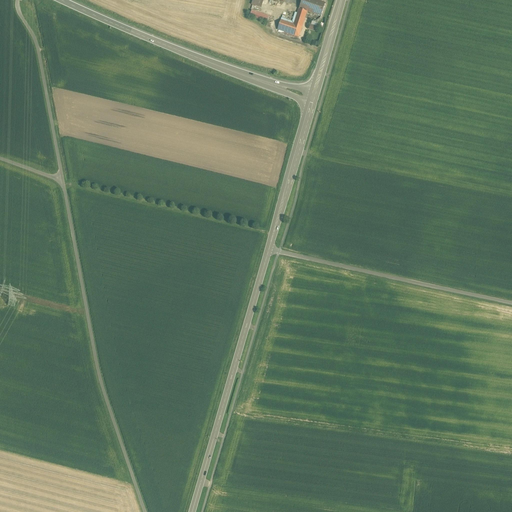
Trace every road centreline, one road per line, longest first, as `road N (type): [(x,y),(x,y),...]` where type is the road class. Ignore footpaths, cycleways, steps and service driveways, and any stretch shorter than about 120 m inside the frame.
road 1 (unclassified): [(61,181),(99,375),(144,511)]
road 2 (secondary): [(268,248),(192,511)]
road 3 (secondary): [(312,97),(60,0)]
road 4 (unclassified): [(511,304),(268,248)]
road 5 (track): [(61,181),(272,234)]
road 6 (unclassified): [(61,181),(35,41),(17,0)]
road 7 (secondary): [(312,97),(268,248)]
